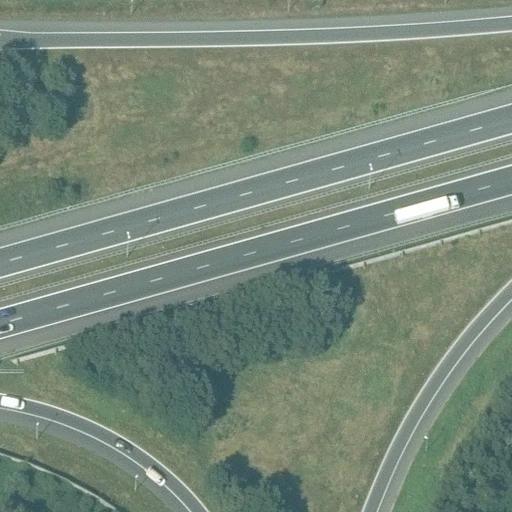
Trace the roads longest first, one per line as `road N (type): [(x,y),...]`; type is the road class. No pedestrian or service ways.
road 1 (motorway): [(511,123),(0,267)]
road 2 (motorway): [(0,324),(511,181)]
road 3 (motorway): [(511,24),(0,42)]
road 4 (motorway): [(370,511),(428,387),(511,290)]
road 5 (motorway): [(0,400),(74,420),(133,449),(200,511)]
